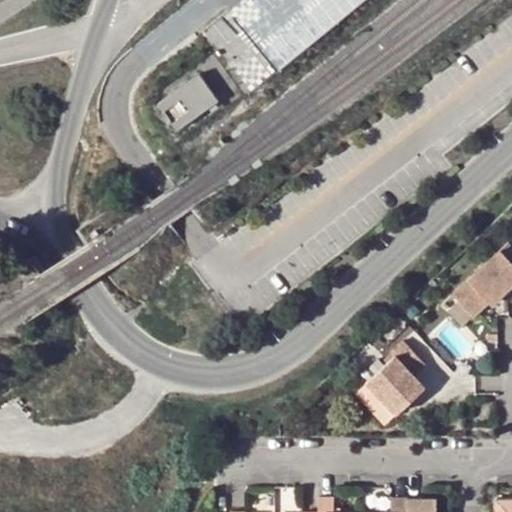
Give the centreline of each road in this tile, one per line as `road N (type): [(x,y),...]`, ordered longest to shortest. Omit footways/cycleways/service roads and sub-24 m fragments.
road 1 (secondary): [(511,149),(341,307),(262,368),(229,375),(160,364),(131,346),(101,314),(41,213)]
road 2 (residential): [(490,474),(250,472)]
road 3 (secondary): [(41,213),(101,28)]
road 4 (residential): [(511,353),(509,474)]
